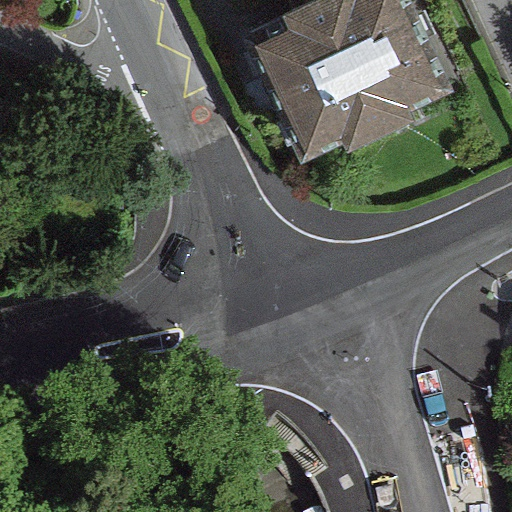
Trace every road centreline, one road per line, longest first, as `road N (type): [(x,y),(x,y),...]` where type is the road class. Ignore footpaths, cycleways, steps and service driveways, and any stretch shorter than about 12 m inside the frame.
road 1 (residential): [(283,308),(147,31)]
road 2 (residential): [(283,308),(143,346),(0,362)]
road 3 (residential): [(449,511),(451,424),(412,267)]
road 4 (residential): [(283,308),(413,511)]
road 5 (residential): [(0,16),(60,44),(147,31)]
road 6 (residential): [(412,267),(283,308)]
